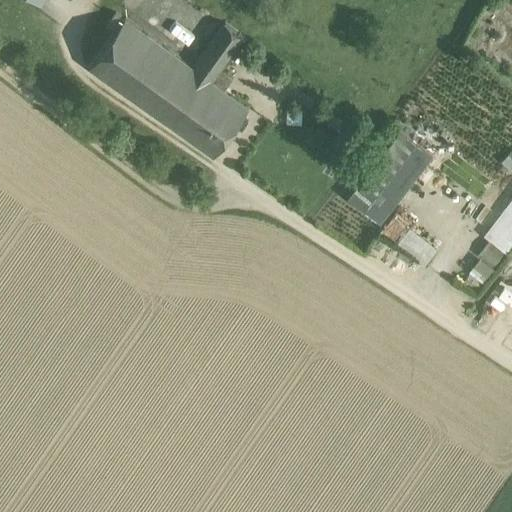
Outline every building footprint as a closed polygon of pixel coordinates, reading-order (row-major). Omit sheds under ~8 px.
[(125,19),(116,12),(106,25),(115,32),(125,19)] [(194,67),(125,18),(125,19),(115,32),(91,66),(214,155),(248,107),(212,80),(243,37),(225,24),(194,67)] [(401,130),(349,197),(380,221),(432,154),(401,130)] [(478,252),(498,266),(511,245),(511,193),(483,235),(488,238),(478,252)] [(399,217),(387,234),(416,254),(428,238),(399,217)] [(467,272),(483,282),(494,265),(479,255),(467,272)]
